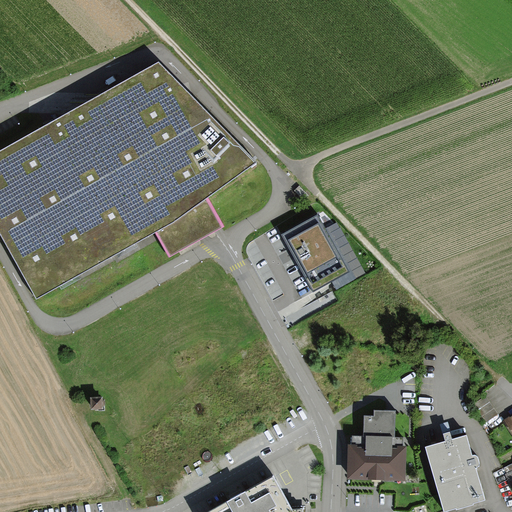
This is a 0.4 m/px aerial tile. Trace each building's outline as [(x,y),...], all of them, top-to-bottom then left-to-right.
[(208,197),(257,163),(159,61),(0,150),(0,233),(37,299),(155,233),(169,258),(225,227),(208,197)] [(318,215),(282,235),(292,253),(313,292),(350,272),(318,215)] [(485,396),(472,404),(483,423),(496,416),(485,396)] [(350,436),(349,477),(403,478),(404,438),(394,438),(395,412),(375,411),(375,418),(364,418),(364,437),(350,436)] [(464,434),(424,447),(446,511),(485,498),(464,434)] [(511,470),(503,474),(509,488),(511,486),(511,470)] [(291,511),(273,476),(206,511),(300,511),(301,511),(291,511)]
